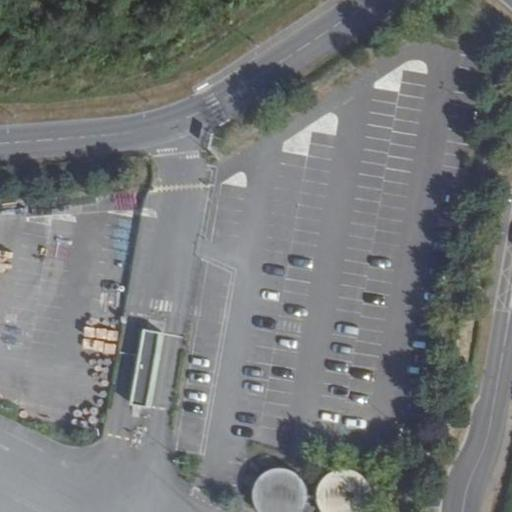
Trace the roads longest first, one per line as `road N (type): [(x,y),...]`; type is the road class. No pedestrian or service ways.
road 1 (unclassified): [(376,0),(181,120),(0,141)]
road 2 (unclassified): [(462,511),(490,431),(511,305)]
